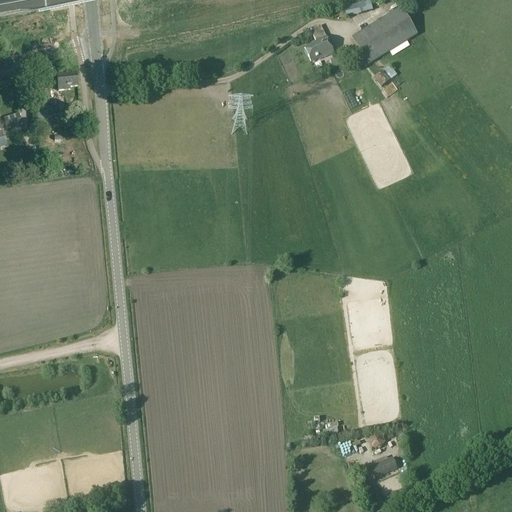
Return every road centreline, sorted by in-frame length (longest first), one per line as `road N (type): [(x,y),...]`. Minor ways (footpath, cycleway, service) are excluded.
road 1 (unclassified): [(140,511),(93,43)]
road 2 (unclassified): [(390,511),(511,448)]
